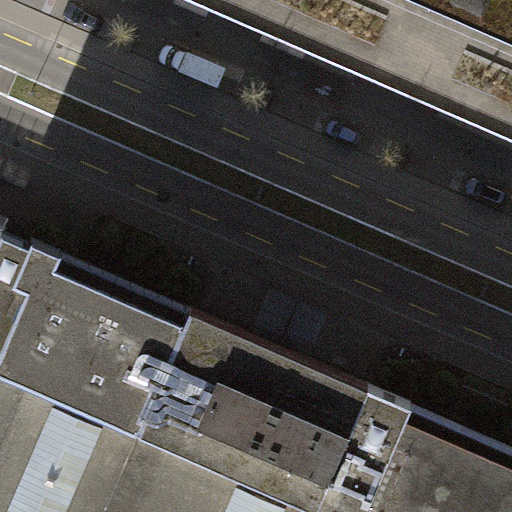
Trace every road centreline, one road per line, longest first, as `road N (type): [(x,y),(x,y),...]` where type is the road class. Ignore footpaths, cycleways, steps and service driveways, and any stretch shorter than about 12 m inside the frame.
road 1 (tertiary): [(0,113),(511,333)]
road 2 (tertiary): [(511,270),(0,51)]
